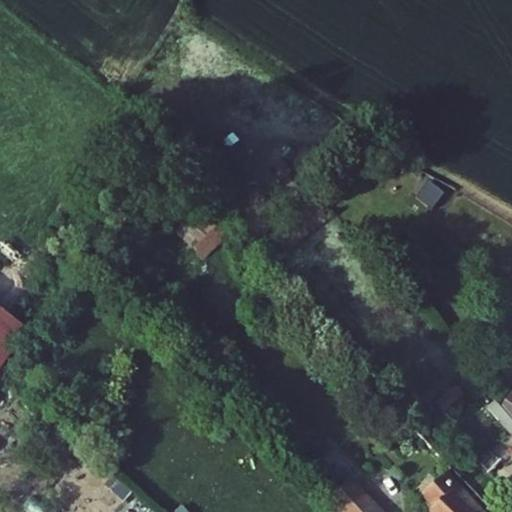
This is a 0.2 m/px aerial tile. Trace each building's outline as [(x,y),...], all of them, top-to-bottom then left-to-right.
[(182,235),(205,252),(217,236),(194,218),(182,235)] [(0,379),(33,337),(0,312),(0,379)] [(511,384),(502,398),(511,409),(511,384)] [(511,417),(502,405),(495,411),(511,432),(511,417)] [(491,511),(454,470),(425,494),(438,508),(434,511),(491,511)] [(329,502),(339,511),(375,511),(347,485),(329,502)]
